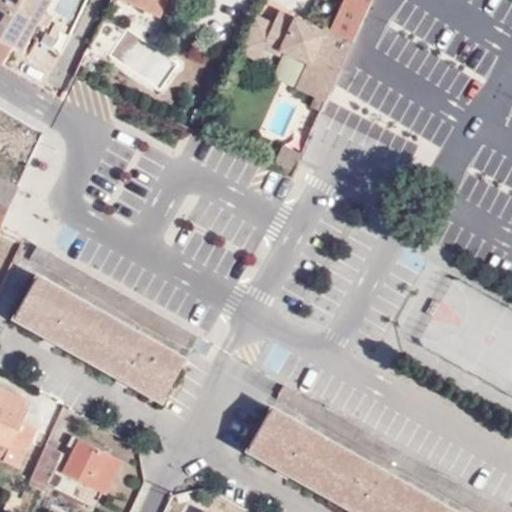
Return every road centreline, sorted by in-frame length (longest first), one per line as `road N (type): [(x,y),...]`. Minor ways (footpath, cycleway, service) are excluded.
road 1 (residential): [(192,436),(17,338)]
road 2 (residential): [(318,511),(192,436)]
